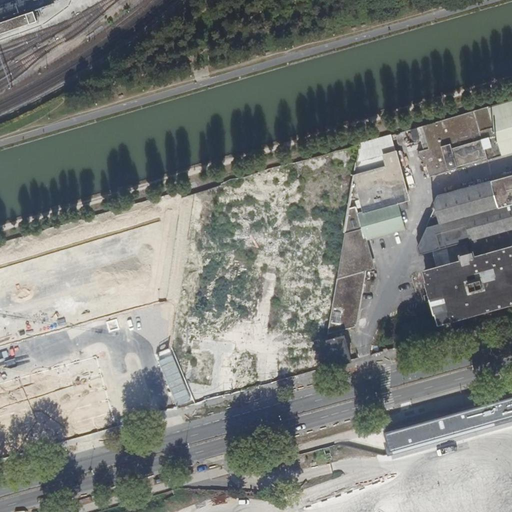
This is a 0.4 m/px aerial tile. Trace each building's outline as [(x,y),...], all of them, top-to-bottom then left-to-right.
[(0,22),(0,34),(38,21),(34,10),(0,22)] [(511,152),(511,99),(409,130),(413,141),(417,139),(418,141),(419,141),(422,150),(419,151),(417,153),(417,156),(426,163),(430,177),(511,152)] [(355,177),(345,233),(328,333),(354,327),(366,270),(374,268),(366,242),(406,230),(400,212),(408,210),(406,201),(409,200),(397,154),(385,157),(387,168),(355,177)] [(420,254),(458,244),(511,228),(511,175),(511,176),(439,196),(435,203),(437,209),(419,248),(420,254)] [(463,261),(511,246),(511,228),(458,244),(463,261)] [(511,246),(463,261),(425,271),(429,283),(428,283),(436,313),(437,313),(440,323),(511,302),(511,246)] [(344,336),(327,341),(322,368),(351,360),(344,336)] [(511,417),(511,404),(435,430),(439,442),(511,417)] [(481,511),(482,489),(403,490),(402,511),(481,511)] [(321,507),(322,511),(330,511),(351,505),(348,498),(321,507)]
